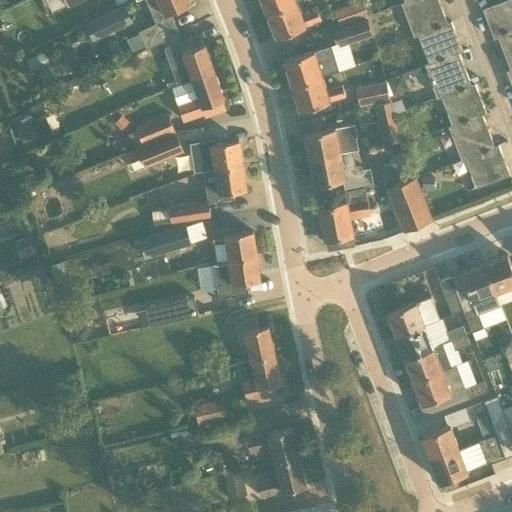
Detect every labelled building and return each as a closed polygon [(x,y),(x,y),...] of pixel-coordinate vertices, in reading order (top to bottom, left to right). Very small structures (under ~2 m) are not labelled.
[(145,0),(156,23),(171,16),(169,13),(191,3),(189,0),(145,0)] [(261,0),(267,12),(297,0),(296,0),(261,0)] [(302,15),(297,0),(267,12),(276,37),(321,19),(317,9),(302,15)] [(447,22),(438,0),(414,0),(402,4),(414,35),(447,22)] [(511,0),(505,0),(483,9),(495,40),(511,32),(511,0)] [(340,26),(364,18),(367,17),(362,1),(335,10),(340,26)] [(93,40),(132,22),(124,6),(86,24),(93,40)] [(364,18),(340,26),(334,28),(339,45),(369,35),(364,18)] [(149,26),(138,31),(139,33),(145,45),(147,49),(179,33),(173,20),(151,30),(149,26)] [(463,51),(451,21),(447,22),(414,35),(415,37),(418,36),(429,64),(459,53),(459,52),(463,51)] [(511,67),(511,32),(495,40),(499,39),(510,69),(511,67)] [(203,44),(200,34),(179,42),(161,46),(173,70),(178,84),(190,80),(192,79),(215,71),(205,43),(203,44)] [(284,59),(292,84),(338,69),(331,45),(284,59)] [(45,51),(26,59),(31,71),(50,63),(45,51)] [(437,96),(470,83),(459,53),(429,64),(414,70),(426,100),(437,96)] [(338,69),(292,84),(300,109),(346,95),(342,84),(327,88),(323,75),(338,70),(338,69)] [(224,99),(215,71),(192,79),(190,80),(192,79),(199,97),(178,104),(184,120),(204,112),(205,116),(225,109),(222,99),(224,99)] [(392,92),(412,84),(407,71),(387,79),(392,92)] [(360,105),(390,99),(386,82),(356,88),(360,105)] [(486,112),(474,82),(470,83),(437,96),(438,98),(441,97),(452,125),(448,126),(448,127),(482,114),(486,112)] [(39,134),(27,112),(11,120),(23,143),(39,134)] [(142,145),(176,132),(167,113),(136,126),(137,131),(142,145)] [(394,114),(378,118),(384,144),(401,140),(394,114)] [(460,157),(494,144),(482,114),(448,127),(460,157)] [(309,157),(358,147),(356,137),(357,134),(355,123),(304,132),(309,157)] [(146,166),(183,150),(176,132),(142,145),(143,146),(138,148),(146,166)] [(217,143),(216,138),(199,141),(203,170),(205,170),(242,164),(239,139),(217,143)] [(510,174),(498,144),(494,146),(494,144),(460,157),(461,160),(465,158),(476,187),(510,174)] [(344,168),(341,152),(358,149),(358,147),(309,157),(315,184),(362,174),(360,165),(344,168)] [(383,183),(409,178),(405,161),(380,166),(383,183)] [(207,199),(224,196),(224,192),(246,188),(242,164),(205,170),(203,170),(207,199)] [(434,176),(423,176),(423,190),(434,189),(434,176)] [(397,212),(404,230),(432,219),(416,178),(388,188),(397,212)] [(324,238),(353,232),(350,218),(370,214),(364,187),(344,190),(346,199),(318,205),(324,238)] [(171,220),(210,215),(208,203),(170,208),(171,220)] [(145,258),(191,243),(184,223),(139,238),(145,258)] [(231,234),(230,229),(213,232),(217,262),(228,259),(256,255),(253,230),(231,234)] [(485,263),(495,291),(511,284),(511,266),(507,254),(485,263)] [(221,289),(238,287),(237,283),(260,279),(256,255),(228,259),(231,276),(220,278),(221,289)] [(19,283),(44,273),(39,260),(14,270),(19,283)] [(478,313),(500,304),(495,291),(485,263),(461,272),(468,291),(457,295),(463,309),(472,331),(483,326),(478,313)] [(199,265),(201,288),(215,287),(214,264),(199,265)] [(457,295),(450,276),(439,280),(446,299),(452,313),(463,309),(457,295)] [(390,285),(388,291),(390,297),(395,299),(402,297),(404,292),(402,286),(396,283),(390,285)] [(193,295),(144,306),(149,326),(197,314),(193,295)] [(397,336),(425,325),(440,319),(431,295),(387,312),(397,336)] [(259,327),(256,317),(243,321),(252,359),(275,353),(268,325),(259,327)] [(80,320),(73,333),(85,340),(93,327),(80,320)] [(434,348),(434,347),(425,325),(397,336),(405,359),(434,348)] [(451,341),(467,335),(463,325),(447,331),(451,341)] [(454,350),(470,343),(467,335),(451,341),(454,350)] [(511,351),(511,336),(504,338),(501,346),(504,354),(505,353),(511,351)] [(209,369),(225,365),(219,341),(204,345),(209,369)] [(414,381),(451,367),(442,344),(434,347),(434,348),(405,359),(414,381)] [(252,359),(257,378),(242,382),(247,401),(261,397),(275,394),(272,384),(282,382),(275,353),(252,359)] [(225,365),(209,369),(212,382),(228,379),(225,365)] [(465,388),(457,365),(451,367),(414,381),(422,403),(459,389),(463,401),(488,392),(484,381),(465,388)] [(504,452),(511,448),(511,422),(509,424),(497,394),(483,399),(487,410),(489,414),(497,434),(505,456),(506,456),(504,452)] [(198,424),(228,418),(224,399),(194,406),(198,424)] [(483,399),(466,406),(470,418),(487,410),(483,399)] [(497,434),(489,414),(477,419),(484,438),(463,446),(497,434)] [(235,421),(215,425),(217,435),(237,431),(235,421)] [(430,458),(459,448),(451,426),(422,435),(430,458)] [(208,446),(203,427),(187,431),(191,451),(208,446)] [(299,456),(292,427),(247,438),(250,453),(272,447),(275,462),(299,456)] [(487,464),(505,456),(497,434),(463,446),(459,448),(430,458),(439,482),(468,471),(467,468),(486,460),(487,464)] [(260,496),(306,485),(299,456),(275,462),(279,478),(257,483),(260,496)] [(246,495),(242,469),(224,472),(228,498),(246,495)]
